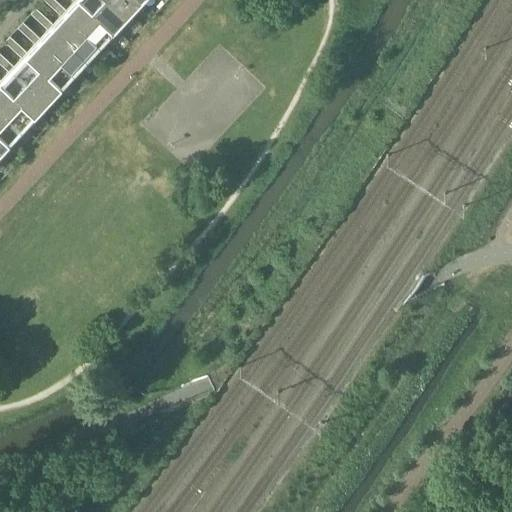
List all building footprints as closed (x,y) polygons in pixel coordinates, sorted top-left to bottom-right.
[(66,8),(58,0),(47,0),(61,13),(53,22),(89,55),(102,41),(66,8)] [(73,0),(66,8),(102,41),(115,27),(85,0),(73,0)] [(114,0),(85,0),(115,27),(128,13),(114,0)] [(114,0),(128,13),(139,0),(114,0)] [(53,22),(36,6),(31,11),(48,27),(40,36),(75,69),(89,55),(53,22)] [(35,41),(27,50),(62,83),(75,69),(40,36),(23,20),(18,25),(35,41)] [(27,50),(10,34),(5,39),(22,55),(14,64),(49,97),(62,83),(27,50)] [(0,60),(9,69),(1,77),(1,78),(36,111),(49,97),(14,64),(0,50),(0,60)] [(1,78),(1,77),(0,76),(0,103),(23,125),(36,111),(1,78)] [(0,103),(0,129),(10,139),(23,125),(0,103)] [(0,129),(0,150),(10,139),(0,129)]
